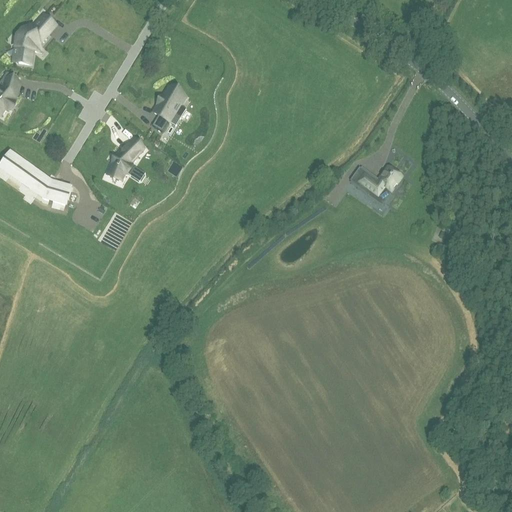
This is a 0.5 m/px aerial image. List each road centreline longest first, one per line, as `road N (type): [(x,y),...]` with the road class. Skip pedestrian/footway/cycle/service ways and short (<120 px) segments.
road 1 (unclassified): [(511,156),(436,78),(323,0)]
road 2 (track): [(168,0),(63,167),(27,141)]
